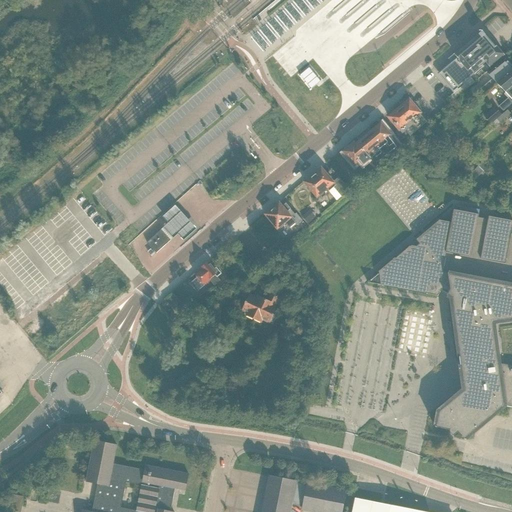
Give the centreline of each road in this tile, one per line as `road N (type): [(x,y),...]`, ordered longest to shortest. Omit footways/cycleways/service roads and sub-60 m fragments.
road 1 (secondary): [(133,304),(444,35),(471,0)]
road 2 (unclassified): [(488,511),(359,466),(228,442)]
